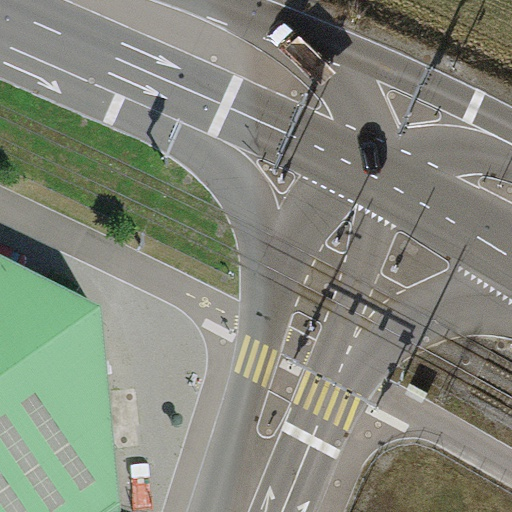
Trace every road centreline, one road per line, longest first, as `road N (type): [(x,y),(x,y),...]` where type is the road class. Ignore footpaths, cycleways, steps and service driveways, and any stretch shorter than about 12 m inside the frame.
road 1 (unclassified): [(0,5),(380,174)]
road 2 (unclassified): [(380,174),(244,511)]
road 3 (unclassified): [(415,99),(263,21),(202,0)]
road 4 (unclassified): [(380,174),(511,247)]
